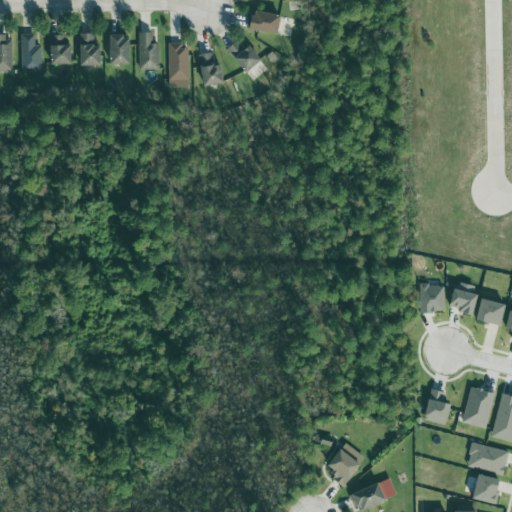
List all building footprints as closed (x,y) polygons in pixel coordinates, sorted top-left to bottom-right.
[(249,15),(246,28),(279,35),(283,16),(257,10),(256,17),(249,15)] [(153,32),(138,33),(139,70),(159,70),(159,44),(153,44),(153,32)] [(102,47),(94,46),(94,33),(81,33),(80,65),(102,66),(102,47)] [(21,72),(41,72),(41,46),(35,46),(36,34),(22,34),(21,72)] [(73,64),(72,45),(64,45),(64,35),(51,35),(51,64),(73,64)] [(0,36),(0,71),(12,72),(13,37),(0,36)] [(131,64),(131,36),(110,36),(111,64),(131,64)] [(247,73),(263,60),(244,37),(228,51),(247,73)] [(169,88),(189,88),(189,44),(168,45),(169,88)] [(201,54),(203,85),(224,84),(223,65),(214,66),(213,53),(201,54)] [(419,313),(444,313),(444,285),(418,285),(419,313)] [(479,293),(453,290),(451,307),(462,308),(461,313),(476,315),(479,293)] [(502,326),(508,305),(483,298),(477,320),(502,326)] [(495,393),(471,387),(462,423),(486,429),(495,393)] [(443,402),(445,392),(432,389),(426,420),(448,424),(452,404),(443,402)] [(490,437),(511,442),(511,396),(503,394),(490,437)] [(335,442),(358,465),(339,486),(327,473),(331,469),(320,462),(335,442)] [(504,476),(510,452),(473,443),(467,467),(504,476)] [(502,479),(479,475),(475,501),(498,504),(502,479)] [(386,478),(395,494),(354,511),(345,493),(386,478)]
